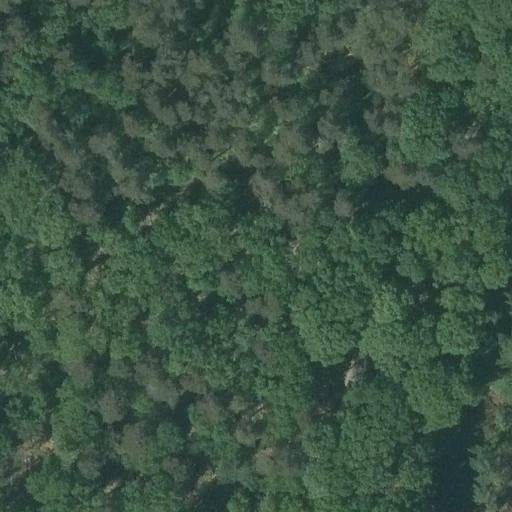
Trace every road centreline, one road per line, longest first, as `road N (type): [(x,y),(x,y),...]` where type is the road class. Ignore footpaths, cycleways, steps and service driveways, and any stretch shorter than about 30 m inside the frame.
road 1 (track): [(315,511),(356,356),(389,271),(511,40)]
road 2 (track): [(196,0),(168,117),(179,165),(256,257),(356,356)]
